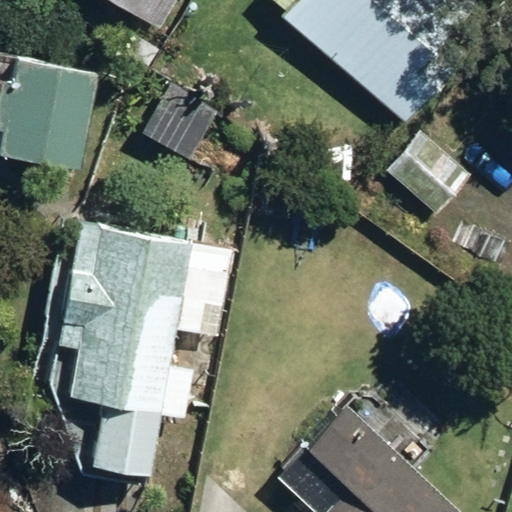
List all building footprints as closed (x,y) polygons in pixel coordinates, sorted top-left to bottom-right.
[(122,0),(152,17),(161,0),(122,0)] [(265,0),(264,2),(392,116),(455,44),(432,23),(452,0),(265,0)] [(0,150),(67,162),(84,70),(0,54),(0,150)] [(224,96),(182,67),(144,121),(186,150),(224,96)] [(377,161),(425,205),(459,167),(411,123),(377,161)] [(74,450),(131,463),(145,398),(167,403),(176,357),(154,354),(162,319),(188,325),(205,241),(66,212),(42,331),(58,335),(49,380),(87,388),(74,450)] [(405,416),(429,437),(450,414),(428,391),(405,416)] [(439,511),(445,506),(331,396),(263,467),(306,508),(302,511),(439,511)]
